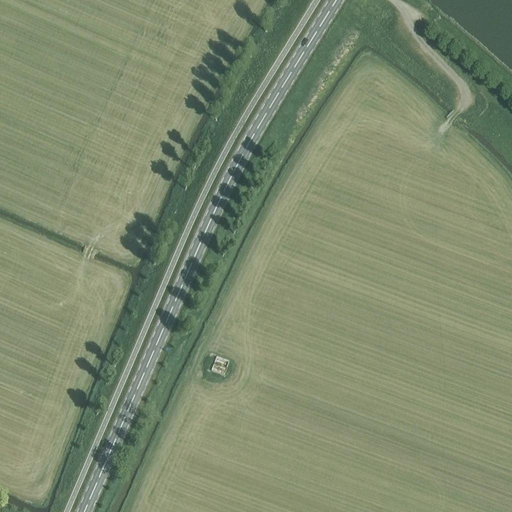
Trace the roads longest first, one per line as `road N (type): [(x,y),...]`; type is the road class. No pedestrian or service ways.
road 1 (primary): [(84,511),(233,172),(336,0)]
road 2 (track): [(449,120),(464,88),(419,40),(401,6)]
